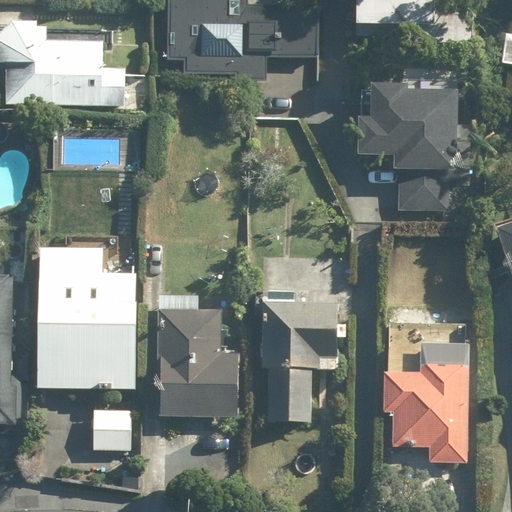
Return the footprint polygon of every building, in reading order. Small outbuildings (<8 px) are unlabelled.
[(167,0),(167,63),(182,63),(182,78),(235,79),(235,84),(267,84),(268,62),(322,62),(322,10),(248,9),(248,0),(167,0)] [(430,48),(473,49),(474,17),(434,17),(434,0),(336,0),(355,0),(354,39),(430,40),(430,48)] [(47,25),(12,25),(0,36),(0,68),(7,68),(7,108),(126,110),(126,70),(105,70),(105,45),(46,44),(47,25)] [(511,38),(505,37),(500,68),(511,69),(511,38)] [(457,187),(459,90),(369,88),(368,123),(356,123),(355,160),(392,160),(391,174),(399,174),(398,214),(450,215),(451,187),(457,187)] [(511,227),(493,235),(511,287),(511,227)] [(39,251),(37,392),(135,394),(137,277),(103,276),(103,252),(39,251)] [(0,435),(24,435),(25,355),(14,355),(15,279),(0,278),(0,435)] [(199,298),(158,298),(157,420),(240,421),(240,355),(222,355),(222,314),(199,313),(199,298)] [(338,305),(262,304),(261,373),(270,373),(269,426),(312,426),(312,374),(338,375),(338,305)] [(468,467),(470,347),(419,346),(419,377),(383,376),(383,416),(393,416),(392,450),(429,450),(429,466),(468,467)] [(133,412),(93,412),(93,453),(133,453),(133,412)] [(125,464),(85,462),(84,482),(124,483),(125,464)]
